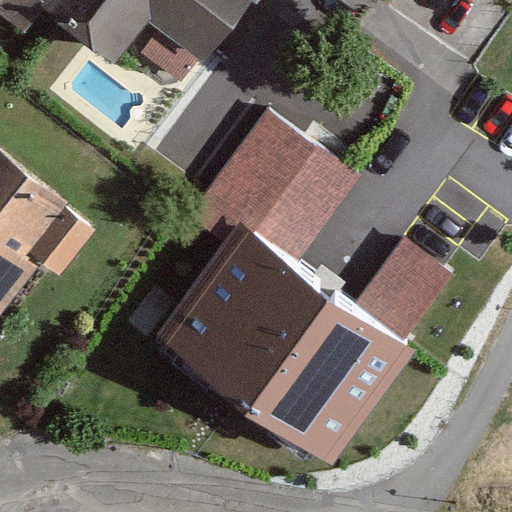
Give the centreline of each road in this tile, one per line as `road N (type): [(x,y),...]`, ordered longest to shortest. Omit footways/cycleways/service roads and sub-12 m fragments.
road 1 (residential): [(212,511),(145,499),(0,506)]
road 2 (residential): [(511,341),(446,466),(395,511)]
